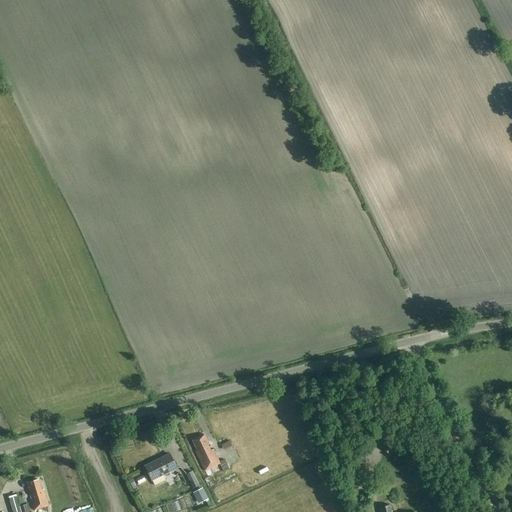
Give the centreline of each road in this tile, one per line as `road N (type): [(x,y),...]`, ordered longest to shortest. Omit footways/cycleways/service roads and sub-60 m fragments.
road 1 (unclassified): [(0,448),(411,341)]
road 2 (unclassified): [(493,511),(411,341)]
